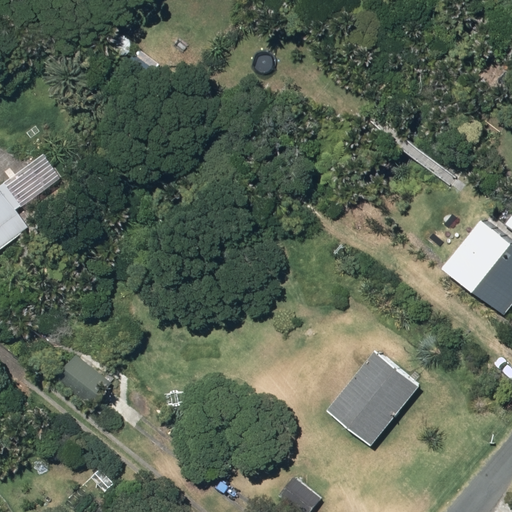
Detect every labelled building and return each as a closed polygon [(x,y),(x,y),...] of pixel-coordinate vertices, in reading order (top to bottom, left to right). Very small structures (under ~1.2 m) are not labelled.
[(0,248),(28,228),(0,189),(0,248)] [(511,246),(482,221),(441,269),(498,317),(511,299),(511,246)] [(375,351),(327,411),(371,447),(419,386),(375,351)] [(113,385),(75,353),(55,376),(93,408),(113,385)] [(311,511),(322,500),(296,478),(281,496),(298,511),(311,511)]
